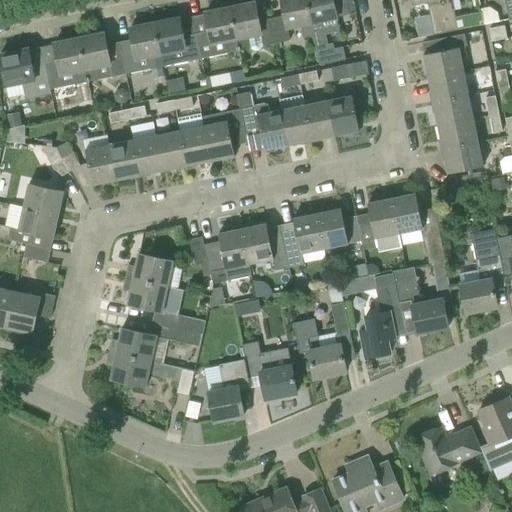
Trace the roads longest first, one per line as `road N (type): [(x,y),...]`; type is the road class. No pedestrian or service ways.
road 1 (residential): [(51,408),(99,227),(391,158),(399,126),(374,0)]
road 2 (residential): [(51,408),(165,456),(224,460),(511,336)]
